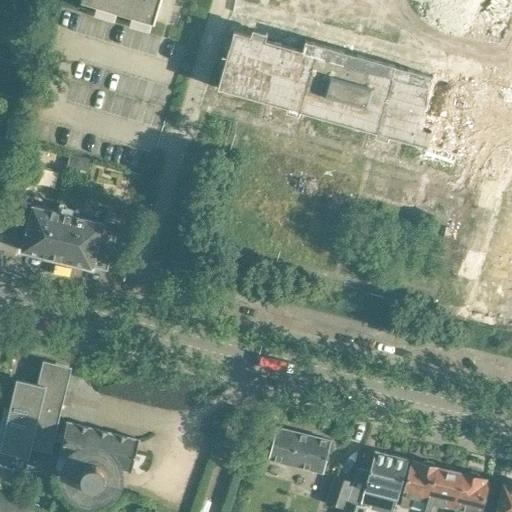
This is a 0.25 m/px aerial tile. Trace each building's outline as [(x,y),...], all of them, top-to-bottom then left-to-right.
[(81,0),(154,22),(160,0),(81,0)] [(282,0),(235,157),(350,192),(407,0),(282,0)] [(0,167),(8,170),(15,138),(0,134),(0,167)] [(28,170),(13,166),(5,198),(20,201),(28,170)] [(63,260),(75,214),(31,203),(20,250),(63,260)] [(107,271),(119,224),(121,213),(107,209),(105,219),(104,222),(75,214),(63,260),(107,271)] [(55,432),(62,405),(71,367),(43,360),(37,384),(16,379),(9,409),(4,408),(0,423),(0,463),(17,467),(16,470),(25,472),(31,447),(50,452),(53,440),(55,432)] [(63,434),(55,432),(53,440),(61,442),(59,453),(55,471),(72,475),(73,479),(75,482),(78,485),(81,488),(84,489),(88,490),(92,491),(96,490),(99,489),(102,488),(104,487),(106,485),(108,483),(109,480),(110,478),(111,474),(112,471),(112,467),(127,471),(132,468),(139,439),(67,421),(63,434)] [(322,473),(331,440),(276,426),(267,460),(322,473)] [(383,511),(393,511),(407,459),(374,451),(369,470),(359,467),(352,486),(343,511),(362,511),(364,507),(360,505),(361,502),(372,504),(370,508),(383,511)] [(426,502),(437,466),(436,466),(433,462),(426,460),(422,463),(411,460),(402,496),(403,496),(400,505),(411,508),(413,498),(426,502)] [(451,508),(460,472),(437,466),(426,502),(423,511),(436,511),(439,505),(451,508)] [(481,511),(490,480),(480,477),(477,473),(470,471),(466,474),(464,473),(455,509),(456,509),(455,511),(481,511)] [(343,509),(353,482),(333,475),(324,502),(343,509)] [(511,511),(511,485),(503,483),(495,511),(511,511)] [(0,511),(44,511),(0,498),(0,511)]
